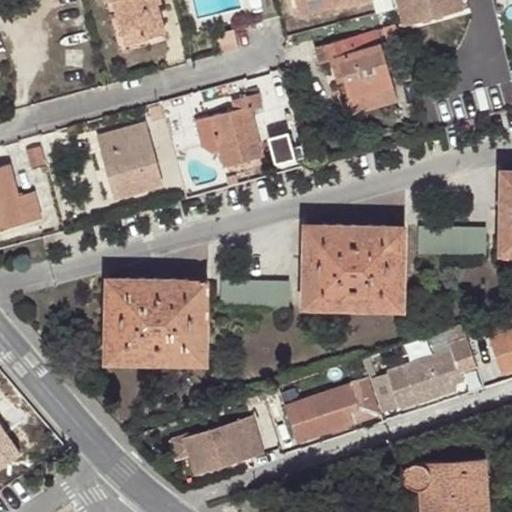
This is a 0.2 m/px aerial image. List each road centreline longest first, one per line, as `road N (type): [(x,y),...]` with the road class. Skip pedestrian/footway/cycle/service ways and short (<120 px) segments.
road 1 (residential): [(511,387),(156,501)]
road 2 (residential): [(268,48),(0,124)]
